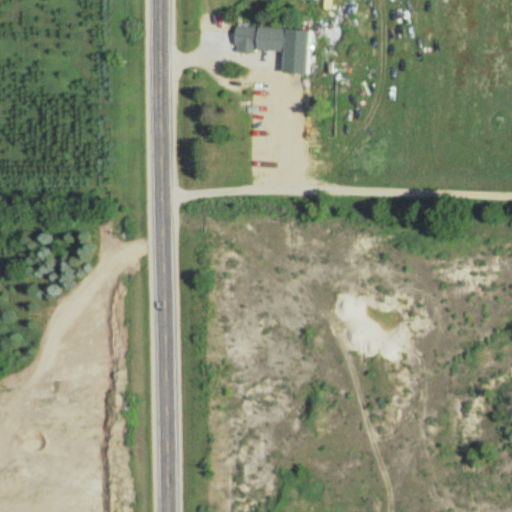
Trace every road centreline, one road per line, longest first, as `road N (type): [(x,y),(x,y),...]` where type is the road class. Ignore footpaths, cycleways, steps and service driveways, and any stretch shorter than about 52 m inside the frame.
road 1 (secondary): [(179,511),(167,0)]
road 2 (track): [(169,187),(511,190)]
